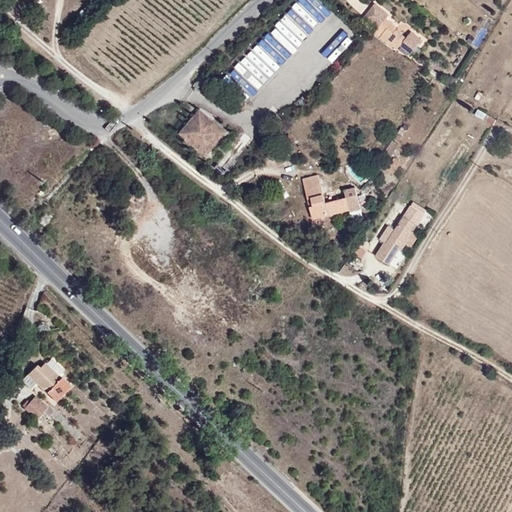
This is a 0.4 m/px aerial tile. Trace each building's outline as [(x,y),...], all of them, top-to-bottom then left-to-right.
[(313,26),(324,14),(309,0),(295,0),(291,5),(313,26)] [(411,33),(406,39),(396,31),(394,34),(386,28),(385,30),(379,25),(387,16),(373,5),(363,18),(378,30),(374,35),(382,40),(387,33),(395,38),(389,45),(397,51),(401,46),(411,54),(421,41),(411,33)] [(285,13),(280,18),(301,36),(306,31),(285,13)] [(389,45),(395,38),(387,33),(382,40),(389,45)] [(246,52),(268,74),(284,58),(263,36),(246,52)] [(337,68),(331,62),(325,68),(331,74),(337,68)] [(453,93),(460,81),(452,76),(444,86),(453,93)] [(477,108),(474,115),(484,118),(486,112),(477,108)] [(197,110),(192,115),(206,126),(210,121),(197,110)] [(177,134),(204,157),(224,132),(210,121),(206,126),(192,115),(177,134)] [(274,125),(279,120),(273,115),(269,119),(274,125)] [(399,162),(392,158),(384,170),(391,175),(399,162)] [(301,180),(302,187),(321,183),(320,176),(301,180)] [(321,183),(302,187),(310,221),(348,213),(344,198),(325,202),(321,183)] [(239,202),(246,193),(239,188),(232,196),(239,202)] [(344,198),(348,213),(357,211),(352,189),(342,191),(344,198)] [(409,204),(403,215),(414,222),(417,224),(424,214),(409,204)] [(397,251),(411,230),(409,229),(414,222),(403,215),(385,243),(381,244),(373,256),(387,264),(396,250),(397,251)] [(62,372),(50,360),(46,365),(58,376),(60,375),(62,372)] [(71,385),(60,375),(58,376),(46,365),(44,363),(39,368),(35,365),(21,381),(33,390),(37,386),(56,402),(71,385)] [(40,420),(51,406),(36,393),(24,407),(40,420)]
